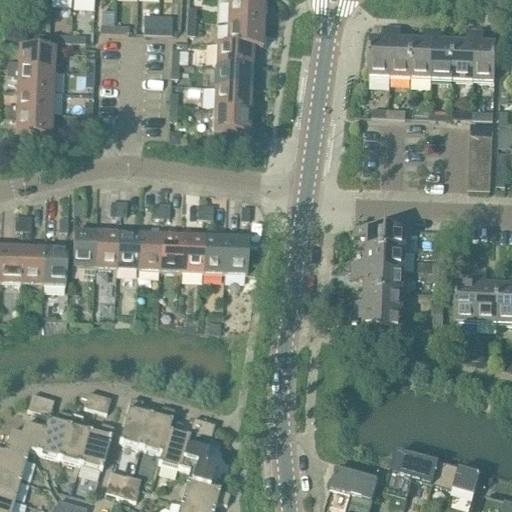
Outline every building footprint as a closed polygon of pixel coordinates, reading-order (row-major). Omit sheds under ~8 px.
[(225,28),(262,29),(263,7),(226,5),(225,28)] [(186,26),(194,26),(195,13),(187,12),(186,26)] [(194,26),(186,26),(186,40),(194,41),(194,26)] [(225,28),(224,48),(224,49),(251,50),(251,52),(261,52),(262,29),(225,28)] [(113,37),(113,29),(99,29),(99,37),(113,37)] [(113,29),(113,37),(127,38),(127,30),(113,29)] [(156,39),(157,31),(143,30),(142,39),(156,39)] [(390,82),(392,30),(384,30),(383,43),(370,43),(369,81),(390,82)] [(390,82),(411,83),(412,45),(400,44),(401,31),(392,30),(390,82)] [(157,31),(156,39),(170,40),(171,32),(157,31)] [(411,83),(432,84),(434,32),(425,32),(424,45),(412,45),(411,83)] [(432,84),(453,85),(454,46),(442,46),(443,33),(434,32),(432,84)] [(453,85),(473,86),(476,34),(467,34),(466,47),(454,46),(453,85)] [(495,87),(497,48),(484,47),(484,35),(476,34),(473,86),(495,87)] [(47,46),(47,38),(33,38),(33,46),(47,46)] [(69,47),(69,39),(56,39),(56,47),(69,47)] [(69,39),(69,47),(84,48),(84,40),(69,39)] [(250,72),(251,52),(251,50),(224,49),(224,48),(215,48),(214,70),(250,72)] [(53,76),(54,54),(54,53),(17,51),(17,66),(7,66),(7,73),(53,76)] [(170,68),(178,68),(179,55),(170,55),(170,68)] [(85,77),(93,78),(94,64),(86,64),(85,77)] [(502,65),(500,91),(508,91),(509,65),(502,65)] [(178,68),(170,68),(169,83),(177,83),(178,68)] [(249,94),(250,72),(214,70),(213,92),(249,94)] [(52,97),(53,76),(7,73),(6,80),(16,81),(15,95),(52,97)] [(93,78),(85,77),(85,92),(93,92),(93,78)] [(500,91),(500,107),(508,108),(508,91),(500,91)] [(248,116),(249,94),(213,92),(212,114),(248,116)] [(51,119),(52,97),(15,95),(15,110),(5,109),(5,117),(51,119)] [(168,111),(176,112),(177,98),(168,98),(168,111)] [(83,121),(91,121),(92,106),(84,106),(83,121)] [(176,112),(168,111),(167,126),(175,126),(176,112)] [(371,122),(389,123),(389,114),(371,113),(371,122)] [(248,116),(212,114),(211,136),(212,136),(212,145),(246,146),(247,138),(248,116)] [(389,123),(405,123),(405,115),(389,114),(389,123)] [(413,114),(413,123),(430,124),(431,115),(413,114)] [(446,125),(447,116),(431,115),(430,124),(446,125)] [(455,115),(454,123),(472,123),(472,116),(455,115)] [(499,115),(499,133),(511,133),(507,133),(508,116),(499,115)] [(492,124),(492,116),(472,116),(472,123),(492,124)] [(51,119),(5,117),(4,124),(14,124),(13,139),(50,141),(51,119)] [(91,121),(83,121),(83,134),(91,134),(91,121)] [(470,141),(492,141),(493,130),(471,129),(470,141)] [(499,133),(498,149),(506,150),(507,141),(510,142),(511,133),(499,133)] [(492,141),(470,141),(470,151),(492,152),(492,141)] [(469,162),(491,163),(492,152),(470,151),(469,162)] [(497,157),(497,174),(505,175),(506,157),(497,157)] [(491,163),(469,162),(469,173),(491,174),(491,163)] [(491,174),(469,173),(468,183),(490,184),(491,174)] [(497,174),(496,191),(504,191),(505,175),(497,174)] [(490,184),(468,183),(468,194),(490,195),(490,184)] [(73,219),(81,219),(82,205),(74,204),(73,219)] [(117,220),(118,206),(110,206),(109,220),(117,220)] [(118,206),(117,220),(125,221),(125,206),(118,206)] [(160,222),(161,208),(153,208),(152,222),(160,222)] [(161,208),(160,222),(168,222),(169,208),(161,208)] [(203,210),(203,224),(211,224),(212,210),(203,210)] [(22,235),(22,221),(14,220),(13,234),(22,235)] [(58,236),(66,237),(66,222),(58,222),(58,236)] [(406,234),(354,231),(353,241),(367,241),(366,254),(405,255),(406,234)] [(446,235),(438,235),(437,256),(445,256),(446,235)] [(94,238),(72,237),(71,273),(93,274),(94,238)] [(116,239),(94,238),(93,274),(115,275),(116,239)] [(138,239),(116,239),(115,275),(137,276),(138,239)] [(159,240),(138,239),(137,276),(158,277),(159,240)] [(181,241),(159,240),(158,277),(180,278),(181,241)] [(202,242),(181,241),(180,278),(201,279),(202,242)] [(224,243),(202,242),(201,279),(223,279),(224,243)] [(224,243),(223,279),(245,280),(247,244),(224,243)] [(21,253),(0,251),(0,288),(20,289),(21,253)] [(43,253),(21,253),(20,289),(41,290),(43,253)] [(65,254),(43,253),(41,290),(64,291),(65,254)] [(404,276),(405,255),(366,254),(366,266),(352,265),(352,273),(404,276)] [(429,269),(429,277),(444,278),(445,261),(436,261),(436,270),(429,269)] [(403,297),(404,276),(352,273),(352,282),(365,283),(364,295),(403,297)] [(476,327),(478,275),(469,275),(468,288),(456,287),(454,326),(476,327)] [(476,327),(497,328),(499,289),(486,289),(487,276),(478,275),(476,327)] [(497,328),(511,329),(511,276),(511,277),(510,290),(499,289),(497,328)] [(435,293),(443,294),(444,278),(429,277),(428,277),(428,285),(435,286),(435,293)] [(402,318),(403,297),(364,295),(364,307),(350,306),(350,315),(402,318)] [(402,318),(350,315),(350,324),(363,324),(362,337),(402,339),(402,318)] [(466,346),(466,364),(474,365),(475,347),(466,346)] [(475,347),(474,365),(483,365),(483,347),(475,347)] [(87,397),(86,401),(83,412),(94,416),(98,401),(87,397)] [(31,400),(26,415),(37,418),(41,403),(31,400)] [(104,419),(109,404),(98,401),(94,416),(104,419)] [(47,421),(52,406),(41,403),(37,418),(47,421)] [(140,453),(149,420),(139,417),(142,406),(130,403),(118,447),(140,453)] [(170,426),(172,417),(173,415),(161,412),(158,422),(149,420),(140,453),(159,458),(160,458),(169,426),(170,426)] [(37,457),(58,463),(70,420),(59,417),(57,428),(46,425),(43,435),(37,457)] [(58,463),(79,469),(88,437),(78,434),(81,423),(70,420),(58,463)] [(199,441),(203,427),(193,424),(189,438),(199,441)] [(180,429),(170,426),(169,426),(160,458),(159,458),(156,469),(178,475),(184,452),(185,452),(188,442),(177,439),(180,429)] [(203,427),(199,441),(210,444),(214,430),(203,427)] [(37,457),(43,435),(22,429),(19,441),(9,438),(3,458),(25,464),(28,455),(37,457)] [(88,437),(79,469),(100,475),(112,432),(100,429),(97,439),(88,437)] [(206,458),(185,452),(184,452),(178,475),(187,478),(185,486),(207,493),(207,492),(213,472),(203,469),(206,458)] [(390,511),(393,511),(404,511),(412,483),(432,489),(438,467),(396,456),(384,498),(393,501),(390,511)] [(0,480),(19,486),(25,464),(3,458),(0,457),(0,480)] [(470,511),(480,479),(438,467),(432,489),(452,495),(447,511),(470,511)] [(370,511),(376,494),(378,485),(336,473),(329,495),(350,500),(346,511),(370,511)] [(122,492),(125,480),(109,476),(106,487),(122,492)] [(0,501),(13,506),(19,486),(0,480),(0,501)] [(125,480),(122,492),(137,496),(141,485),(125,480)] [(185,486),(179,508),(193,511),(213,511),(215,508),(224,510),(228,498),(207,492),(207,493),(185,486)] [(106,487),(103,499),(119,503),(122,492),(106,487)] [(137,496),(122,492),(119,503),(134,507),(137,496)] [(0,511),(11,511),(13,506),(0,501),(0,511)] [(511,511),(511,510),(484,503),(482,507),(481,511),(511,511)]
